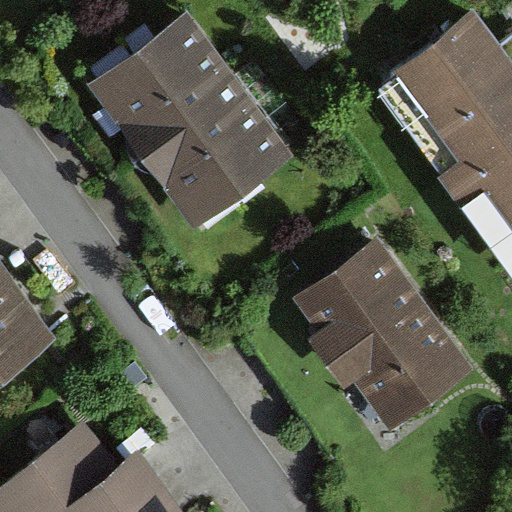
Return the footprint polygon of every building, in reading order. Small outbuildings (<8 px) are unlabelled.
[(385,63),(458,164),(511,126),(511,61),(470,3),(385,63)] [(185,6),(86,78),(193,224),(292,152),(185,6)] [(511,126),(458,164),(511,239),(511,126)] [(463,362),(374,234),(289,293),(378,421),(463,362)] [(0,348),(40,320),(0,263),(0,348)] [(99,511),(156,473),(135,444),(110,461),(79,416),(0,471),(0,498),(9,511),(99,511)] [(176,511),(181,509),(156,473),(99,511),(176,511)]
